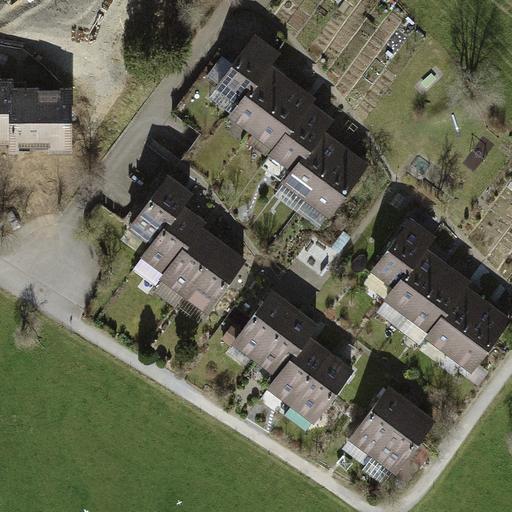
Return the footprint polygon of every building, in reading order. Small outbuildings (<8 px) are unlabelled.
[(274,53),(253,37),(215,88),(234,102),(222,118),(263,148),(259,154),(279,169),(270,182),(324,221),(364,166),(316,132),(325,119),(306,105),(311,98),(266,64),(274,53)] [(0,63),(0,139),(74,140),(75,65),(0,63)] [(188,194),(166,178),(128,231),(147,244),(131,267),(204,318),(247,257),(178,208),(188,194)] [(433,236),(410,219),(374,268),(393,282),(377,303),(471,373),(511,317),(511,313),(424,248),(433,236)] [(317,317),(272,287),(233,343),(272,369),(262,383),(313,418),(350,364),(306,333),(317,317)] [(438,413),(389,377),(348,433),(396,469),(438,413)]
